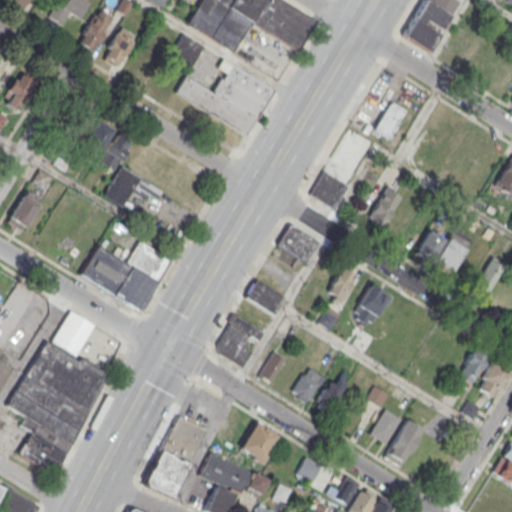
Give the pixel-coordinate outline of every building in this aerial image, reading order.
[(9,0),(22,8),(27,0),(9,0)] [(68,15),(74,20),(86,3),(80,0),(59,0),(48,16),(61,25),(68,15)] [(280,0),(197,0),(185,21),(231,50),(249,21),(296,50),(313,20),(280,0)] [(425,0),(420,0),(400,34),(426,51),(438,33),(421,23),(423,19),(438,29),(448,14),(425,0)] [(110,18),(94,10),(76,44),(92,53),(110,18)] [(99,60),(115,69),(134,37),(118,27),(99,60)] [(458,62),(470,39),(451,30),(440,53),(458,62)] [(202,45),(181,34),(168,57),(189,69),(202,45)] [(504,49),(485,37),(465,70),(484,82),(504,49)] [(126,75),(143,84),(159,54),(142,45),(126,75)] [(244,135),(271,89),(221,57),(215,66),(224,72),(220,79),(218,78),(210,90),(212,91),(211,93),(183,75),(173,91),(244,135)] [(0,100),(0,101),(16,110),(33,82),(16,72),(0,100)] [(370,129),(387,140),(405,112),(388,101),(370,129)] [(434,126),(424,120),(401,161),(429,176),(459,122),(442,113),(434,126)] [(111,129),(94,120),(76,151),(94,160),(111,129)] [(486,138),(468,128),(446,165),(440,161),(431,177),(446,185),(456,168),(465,174),(486,138)] [(129,140),(112,132),(98,162),(114,170),(129,140)] [(505,194),(511,182),(511,155),(511,154),(491,186),(505,194)] [(118,165),(100,194),(119,205),(128,191),(143,199),(147,194),(155,198),(159,191),(118,165)] [(42,189),(48,177),(36,170),(29,182),(42,189)] [(307,193),(321,170),(346,185),(331,209),(307,193)] [(397,202),(400,196),(382,186),(363,221),(398,240),(414,211),(397,202)] [(20,231),(40,199),(23,189),(4,221),(20,231)] [(317,241),(305,262),(295,257),(290,266),(270,254),(276,244),(274,243),(284,226),(286,224),(289,224),(317,241)] [(449,272),(469,238),(451,227),(431,261),(449,272)] [(441,237),(425,229),(413,252),(429,260),(441,237)] [(76,273),(133,309),(140,307),(169,259),(136,240),(123,261),(95,244),(76,273)] [(485,295),(500,264),(486,258),(471,288),(485,295)] [(355,276),(338,266),(323,293),(340,302),(355,276)] [(242,297),(253,278),(282,297),(271,315),(242,297)] [(500,304),(511,287),(501,279),(489,295),(500,304)] [(354,310),(374,319),(386,292),(366,284),(354,310)] [(336,315),(327,308),(318,321),(326,327),(336,315)] [(67,309),(92,324),(73,355),(48,340),(67,309)] [(214,353),(241,366),(248,349),(242,346),(246,336),(256,341),(262,327),(233,314),(214,353)] [(366,352),(373,336),(358,330),(351,346),(366,352)] [(103,373),(53,474),(15,452),(28,432),(16,424),(22,416),(6,406),(43,340),(76,360),(78,357),(103,373)] [(269,382),(282,357),(270,350),(256,375),(269,382)] [(484,358),(470,350),(455,376),(470,384),(484,358)] [(492,396),(505,368),(488,360),(475,388),(492,396)] [(289,392),(307,402),(322,376),(303,366),(289,392)] [(328,413),(343,382),(337,379),(334,383),(326,379),(313,406),(328,413)] [(385,393),(372,385),(364,399),(377,407),(385,393)] [(385,443),(398,416),(381,408),(367,434),(385,443)] [(205,429),(175,415),(142,480),(143,484),(170,496),(205,429)] [(398,466),(421,427),(404,417),(381,456),(398,466)] [(276,434),(252,420),(237,449),(261,462),(276,434)] [(511,443),(509,441),(489,472),(511,487),(511,443)] [(207,452),(250,471),(238,492),(196,474),(207,452)] [(259,494),(267,480),(252,472),(245,487),(259,494)] [(344,504),(356,481),(342,474),(330,496),(344,504)] [(283,503),(289,488),(276,483),(270,498),(283,503)] [(213,485),(200,509),(206,511),(223,511),(233,493),(213,485)] [(345,511),(386,511),(391,503),(360,486),(345,511)] [(36,505),(32,511),(0,511),(0,498),(6,487),(36,505)]
